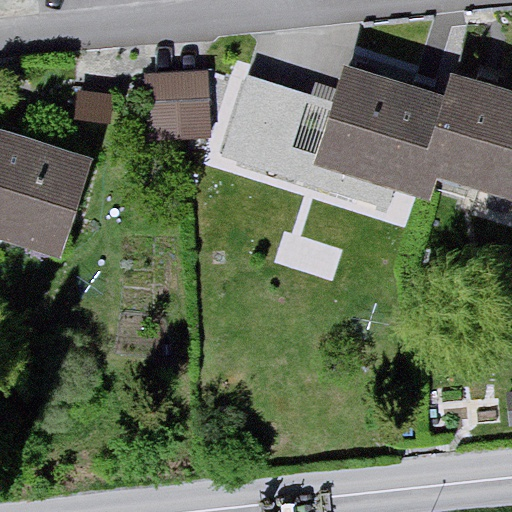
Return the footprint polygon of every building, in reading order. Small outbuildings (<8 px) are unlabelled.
[(152,130),(214,128),(211,64),(149,67),(152,130)] [(297,161),(311,81),(244,70),(231,150),(297,161)] [(343,74),(315,160),(416,192),(426,161),(444,107),(343,74)] [(444,107),(426,161),(511,188),(511,101),(452,82),(444,107)] [(0,235),(46,251),(72,171),(0,148),(0,235)]
